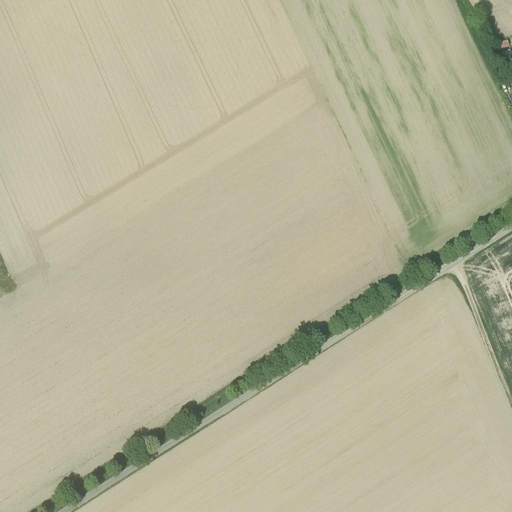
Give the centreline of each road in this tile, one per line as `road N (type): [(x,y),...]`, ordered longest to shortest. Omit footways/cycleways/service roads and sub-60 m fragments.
road 1 (unclassified): [(511,227),(64,511)]
road 2 (track): [(454,262),(511,404)]
